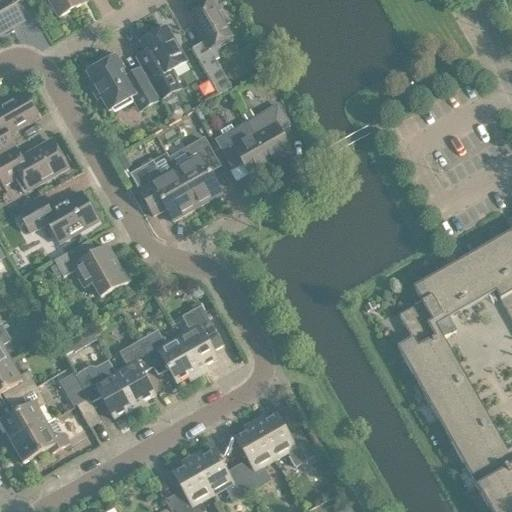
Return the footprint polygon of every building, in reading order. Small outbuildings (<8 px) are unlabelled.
[(21,0),(0,0),(0,34),(9,30),(10,33),(13,32),(11,28),(22,22),(12,5),(21,0)] [(47,0),(58,18),(82,4),(79,0),(47,0)] [(188,15),(203,42),(191,49),(218,95),(230,88),(209,49),(231,37),(225,25),(228,23),(221,11),(217,12),(211,1),(188,15)] [(154,67),(143,73),(158,101),(179,89),(172,77),(176,75),(172,70),(186,62),(166,27),(140,42),(154,67)] [(108,111),(136,95),(144,109),(158,101),(143,73),(142,73),(140,70),(129,76),(124,67),(122,69),(113,53),(103,58),(105,62),(86,73),(93,84),(92,90),(95,97),(101,99),(108,111)] [(0,155),(14,148),(7,135),(38,118),(24,93),(0,107),(0,155)] [(247,123),(246,123),(271,166),(292,154),(279,131),(288,125),(277,106),(254,119),(250,111),(243,115),(247,123)] [(219,131),(223,136),(216,140),(228,161),(238,156),(250,178),(271,166),(246,123),(233,130),(230,125),(219,131)] [(221,195),(205,166),(215,160),(203,139),(185,150),(190,159),(174,168),(197,208),(221,195)] [(14,148),(0,155),(0,180),(12,174),(23,193),(66,169),(51,142),(20,159),(14,147),(14,148)] [(197,208),(174,168),(160,176),(152,161),(129,174),(153,217),(165,210),(172,222),(197,208)] [(41,197),(16,211),(29,234),(47,224),(59,244),(97,223),(80,193),(49,211),(41,197)] [(449,319),(495,292),(511,321),(511,231),(412,288),(421,303),(398,316),(411,339),(396,347),(489,511),(511,511),(511,448),(507,451),(443,339),(456,332),(449,319)] [(91,283),(100,298),(129,282),(123,272),(121,273),(112,256),(110,257),(107,252),(108,251),(106,246),(96,252),(89,241),(53,261),(55,264),(49,268),(56,279),(61,275),(62,278),(76,270),(79,276),(76,277),(83,288),(91,283)] [(189,331),(177,338),(199,376),(207,372),(204,367),(217,360),(211,350),(222,344),(200,306),(181,317),(189,331)] [(0,326),(0,325),(0,366),(9,362),(0,346),(9,341),(0,326)] [(138,342),(153,368),(152,368),(157,376),(167,370),(175,384),(188,377),(191,381),(199,376),(177,338),(165,345),(157,331),(138,342)] [(142,374),(152,368),(153,368),(138,342),(118,353),(126,367),(114,374),(136,412),(144,407),(142,403),(155,396),(142,374)] [(7,404),(36,388),(27,372),(18,377),(9,362),(0,366),(0,394),(1,394),(7,404)] [(75,377),(88,399),(90,404),(100,398),(113,419),(126,412),(128,416),(136,412),(114,374),(108,363),(95,370),(90,369),(75,377)] [(0,422),(0,423),(11,443),(45,424),(36,409),(45,404),(36,388),(7,404),(13,414),(0,422)] [(100,422),(90,404),(88,399),(76,406),(89,429),(100,422)] [(294,468),(303,463),(314,457),(299,431),(289,437),(276,415),(263,422),(261,418),(253,423),(275,461),(287,454),(294,468)] [(49,457),(68,445),(53,419),(45,424),(11,443),(23,464),(46,451),(49,457)] [(234,439),(247,460),(236,466),(251,493),(270,482),(263,468),(275,461),(253,423),(245,427),(247,431),(234,439)] [(232,503),(241,498),(251,493),(236,466),(226,472),(214,451),(201,458),(198,454),(190,458),(212,496),(224,490),(232,503)] [(182,463),(185,467),(172,474),(181,491),(164,501),(170,511),(204,511),(205,511),(200,503),(212,496),(190,458),(182,463)]
